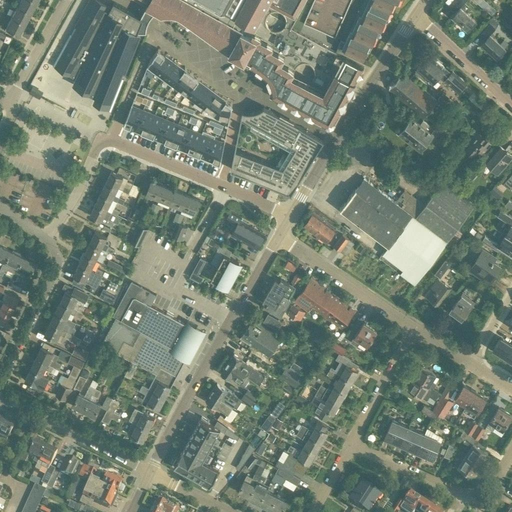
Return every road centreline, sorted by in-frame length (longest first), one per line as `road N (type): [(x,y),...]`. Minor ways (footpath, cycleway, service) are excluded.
road 1 (tertiary): [(150,472),(278,236)]
road 2 (tertiary): [(290,216),(415,15)]
road 3 (residential): [(351,445),(464,495),(491,487),(511,455)]
road 4 (residential): [(150,472),(0,397)]
road 5 (residential): [(0,382),(56,264),(45,239)]
road 6 (residential): [(408,325),(278,236)]
road 7 (residential): [(226,188),(117,141),(98,145)]
road 8 (residential): [(351,445),(408,325)]
road 9 (residential): [(511,104),(415,15)]
